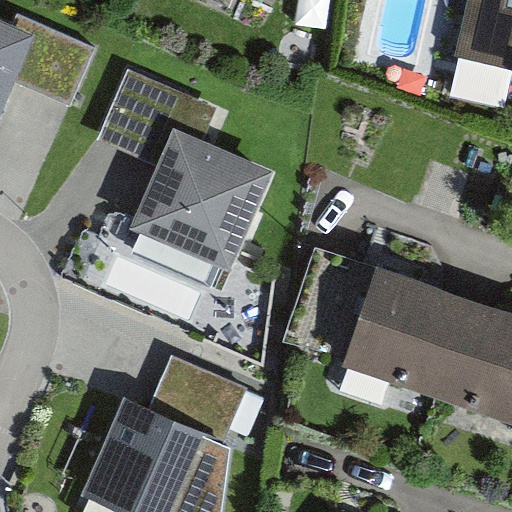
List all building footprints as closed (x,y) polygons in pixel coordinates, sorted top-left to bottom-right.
[(511,0),(475,0),(465,58),(511,66),(511,0)] [(104,53),(0,10),(0,127),(12,133),(30,88),(81,109),(104,53)] [(290,167),(210,133),(220,111),(133,74),(105,140),(164,165),(138,226),(245,272),(290,167)] [(511,316),(319,251),(288,340),(511,416),(511,316)] [(92,492),(139,511),(221,511),(230,446),(222,444),(248,390),(185,363),(162,417),(130,403),(92,492)]
